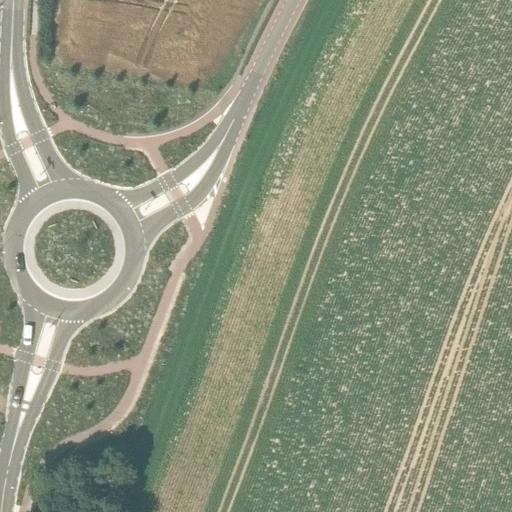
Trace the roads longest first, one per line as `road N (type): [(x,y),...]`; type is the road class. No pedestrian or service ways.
road 1 (tertiary): [(136,243),(207,183),(232,126)]
road 2 (tertiary): [(30,295),(14,441)]
road 3 (tertiary): [(14,441),(84,313)]
road 4 (tertiary): [(232,126),(175,180),(113,203)]
road 5 (tertiary): [(10,71),(5,124),(29,209)]
road 6 (tertiary): [(232,126),(293,0)]
road 7 (tertiary): [(74,189),(47,156),(10,71)]
